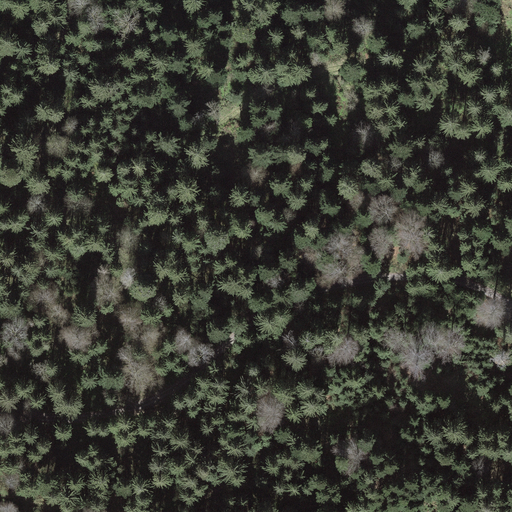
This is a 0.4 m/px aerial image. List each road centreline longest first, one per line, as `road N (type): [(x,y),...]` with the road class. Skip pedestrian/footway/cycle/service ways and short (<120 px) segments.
road 1 (track): [(0,414),(87,420),(149,406),(258,316),(331,286),(441,279),(511,305)]
road 2 (track): [(0,188),(45,193),(127,184),(242,110),(354,67),(481,82),(511,69)]
